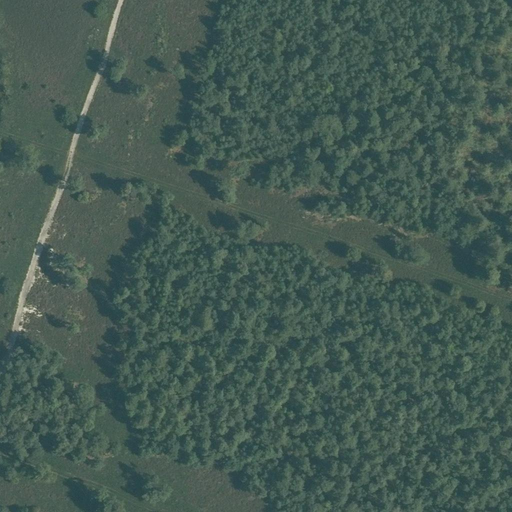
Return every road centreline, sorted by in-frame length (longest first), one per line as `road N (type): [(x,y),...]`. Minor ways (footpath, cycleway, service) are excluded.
road 1 (unknown): [(136,0),(0,402)]
road 2 (track): [(0,367),(123,0)]
